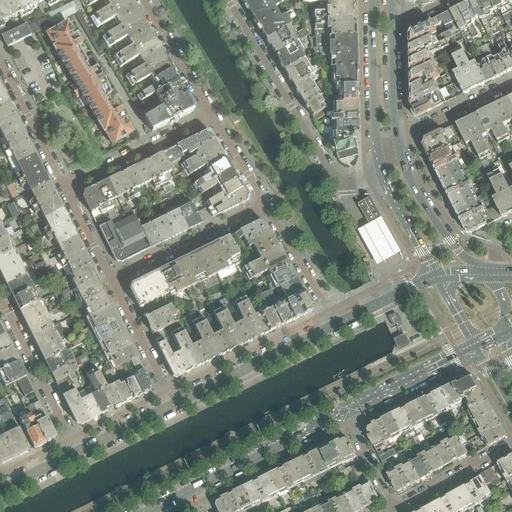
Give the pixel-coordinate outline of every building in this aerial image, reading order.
[(38,5),(35,0),(4,0),(2,1),(11,18),(18,14),(20,19),(33,13),(30,8),(38,5)] [(110,0),(72,0),(73,2),(76,7),(77,8),(83,4),(85,8),(99,0),(102,0),(105,4),(110,0)] [(116,23),(137,11),(130,0),(110,0),(105,4),(108,9),(92,18),(97,27),(113,18),(116,23)] [(273,10),(289,0),(253,0),(245,5),(257,26),(276,15),(273,10)] [(494,35),(488,24),(476,0),(475,0),(467,4),(475,20),(479,18),(480,20),(482,20),(482,23),(483,24),(489,37),(494,35)] [(496,15),(494,11),(488,0),(476,0),(488,24),(494,35),(500,32),(504,30),(497,15),(496,15)] [(510,20),(500,0),(488,0),(494,11),(498,9),(499,10),(501,11),(501,13),(503,17),(505,23),(510,20)] [(509,3),(511,1),(511,0),(500,0),(510,20),(511,19),(511,10),(511,8),(509,7),(510,5),(509,3)] [(11,18),(2,1),(0,2),(0,29),(5,27),(3,22),(11,18)] [(355,37),(355,23),(353,21),(352,9),(354,7),(354,3),(352,1),(325,2),(326,13),(312,13),(303,13),(302,19),(302,20),(310,20),(310,38),(315,38),(355,37)] [(7,48),(64,20),(76,14),(74,9),(76,7),(73,2),(44,17),(28,24),(25,25),(16,29),(1,37),(7,48)] [(472,23),(475,21),(475,20),(467,4),(459,8),(474,38),(475,38),(479,36),(473,25),(472,26),(472,24),(472,23)] [(474,38),(459,8),(450,12),(456,24),(461,34),(463,37),(468,47),(475,44),(477,42),(476,40),(475,38),(474,38)] [(127,43),(149,31),(137,11),(116,23),(119,28),(102,38),(104,40),(107,45),(109,49),(108,49),(111,53),(117,49),(121,47),(118,42),(124,38),(127,43)] [(290,27),(288,24),(287,23),(292,20),(288,12),(278,18),(276,15),(257,26),(267,41),(287,28),(290,27)] [(409,46),(436,32),(433,27),(442,23),(448,33),(449,33),(452,39),(461,34),(456,24),(450,12),(412,31),(409,36),(409,46)] [(29,23),(26,17),(19,21),(22,26),(29,23)] [(82,44),(76,34),(74,36),(67,23),(46,35),(50,42),(50,43),(68,74),(80,67),(80,68),(85,65),(87,64),(78,47),(82,44)] [(298,43),(298,42),(292,32),(290,33),(287,28),(267,41),(284,70),(303,59),(300,55),(302,54),(296,44),(298,43)] [(511,36),(508,29),(504,31),(504,30),(500,32),(504,39),(506,38),(509,46),(506,48),(511,60),(511,36)] [(160,50),(154,40),(149,31),(127,43),(131,48),(114,58),(116,60),(110,64),(112,68),(118,65),(120,67),(136,57),(139,63),(160,50)] [(409,59),(438,45),(437,42),(439,40),(441,44),(445,42),(452,39),(449,33),(448,33),(439,38),(436,32),(409,46),(409,59)] [(355,55),(355,37),(315,38),(315,49),(341,49),(341,55),(355,55)] [(511,70),(511,60),(506,48),(501,38),(495,41),(501,52),(502,52),(502,55),(498,57),(507,73),(511,70)] [(434,61),(432,55),(448,47),(445,42),(441,44),(438,45),(409,59),(410,73),(434,61)] [(496,79),(478,43),(477,42),(475,44),(478,50),(475,51),(479,58),(481,62),(482,62),(482,65),(477,67),(486,84),(496,79)] [(507,73),(498,57),(498,55),(497,53),(492,55),(487,45),(483,47),(481,42),(478,43),(496,79),(507,73)] [(486,84),(477,67),(475,62),(470,65),(462,50),(461,48),(450,54),(458,71),(453,74),(452,74),(454,79),(456,83),(460,91),(462,95),(486,84)] [(356,68),(355,55),(341,55),(341,49),(315,49),(312,49),(314,53),(315,55),(319,55),(319,56),(328,57),(328,58),(330,58),(330,68),(332,68),(356,68)] [(172,70),(166,60),(160,50),(139,63),(142,68),(126,77),(127,80),(130,85),(132,87),(148,78),(151,82),(172,70)] [(312,76),(303,59),(284,70),(305,106),(319,97),(320,97),(312,83),(313,83),(310,77),(312,76)] [(439,78),(435,69),(437,67),(434,61),(410,73),(410,86),(421,81),(422,84),(426,82),(427,84),(434,81),(439,78)] [(100,90),(107,86),(104,80),(107,78),(103,71),(100,73),(96,68),(90,72),(85,65),(80,68),(80,67),(68,74),(75,86),(70,89),(76,99),(81,96),(88,108),(100,101),(99,100),(104,97),(100,90)] [(356,105),(356,85),(356,68),(332,68),(333,85),(335,85),(335,93),(338,93),(339,105),(356,105)] [(135,105),(178,80),(172,70),(151,82),(154,87),(132,100),(133,104),(135,106),(135,105)] [(454,79),(452,74),(453,74),(452,72),(446,75),(449,81),(454,79)] [(151,133),(193,112),(194,108),(178,80),(135,105),(139,111),(141,110),(141,111),(139,112),(151,133)] [(410,106),(437,93),(439,92),(434,81),(427,84),(426,82),(422,84),(421,81),(410,86),(410,106)] [(416,118),(443,105),(437,93),(410,106),(412,110),(411,112),(414,117),(416,118)] [(127,119),(121,109),(116,112),(106,96),(104,97),(99,100),(100,101),(88,108),(107,139),(108,139),(112,146),(132,133),(125,120),(127,119)] [(326,109),(319,97),(305,106),(312,118),(326,109)] [(511,97),(498,104),(507,123),(511,120),(511,97)] [(20,128),(7,101),(0,104),(0,133),(2,137),(20,128)] [(510,139),(503,125),(507,123),(498,104),(477,115),(486,133),(487,133),(492,130),(499,144),(510,139)] [(357,122),(356,105),(339,105),(332,106),(332,117),(344,117),(344,122),(357,122)] [(492,158),(482,137),(488,135),(487,133),(486,133),(477,115),(456,126),(460,134),(463,141),(466,145),(471,143),(481,164),(484,169),(490,167),(487,161),(492,158)] [(357,134),(357,122),(344,122),(344,117),(332,117),(329,117),(329,123),(330,123),(330,127),(332,127),(333,135),(357,134)] [(449,147),(446,141),(447,139),(449,139),(456,136),(460,134),(456,126),(425,141),(423,146),(429,158),(449,147)] [(356,148),(355,144),(354,140),(357,140),(357,134),(333,135),(328,135),(326,130),(323,127),(319,129),(322,135),(327,143),(333,152),(335,151),(338,161),(357,156),(357,153),(356,148)] [(34,156),(20,128),(2,137),(7,146),(2,149),(8,161),(12,158),(16,165),(34,156)] [(196,152),(214,141),(210,134),(205,133),(177,147),(182,156),(187,153),(189,156),(196,152)] [(207,171),(226,160),(214,141),(196,152),(197,155),(194,157),(195,159),(194,160),(193,159),(181,166),(188,177),(204,167),(207,171)] [(459,163),(460,162),(457,157),(451,146),(449,147),(429,158),(435,169),(447,163),(449,168),(459,163)] [(184,159),(182,156),(177,147),(162,154),(169,168),(184,159)] [(171,172),(169,168),(162,154),(134,168),(143,186),(150,182),(154,189),(166,184),(162,176),(171,172)] [(48,183),(34,156),(16,165),(20,173),(15,175),(21,187),(26,185),(30,193),(48,183)] [(237,180),(231,170),(226,160),(207,171),(209,176),(193,186),(199,197),(212,189),(214,193),(237,180)] [(462,173),(459,167),(461,166),(459,163),(449,168),(447,163),(435,169),(442,183),(462,173)] [(143,186),(134,168),(108,181),(117,198),(123,195),(127,202),(139,197),(136,189),(143,186)] [(511,213),(511,188),(508,190),(498,170),(487,176),(497,196),(491,199),(495,206),(496,207),(501,219),(511,213)] [(474,188),(471,182),(469,183),(467,179),(465,180),(462,173),(442,183),(447,195),(459,189),(462,194),(472,188),(474,188)] [(11,185),(8,180),(3,182),(5,188),(11,185)] [(247,197),(243,189),(237,180),(214,193),(217,197),(204,205),(206,209),(207,211),(213,207),(219,203),(221,207),(216,210),(218,216),(246,202),(247,197)] [(108,203),(117,198),(108,181),(84,193),(83,198),(82,198),(90,212),(96,208),(100,216),(107,212),(109,217),(111,222),(125,215),(124,212),(119,214),(114,216),(111,210),(112,210),(108,203)] [(62,211),(48,183),(30,193),(34,200),(29,203),(35,214),(40,212),(44,220),(62,211)] [(475,200),(472,194),(474,193),(472,188),(462,194),(459,189),(447,195),(454,209),(475,200)] [(9,198),(7,193),(0,196),(3,201),(9,198)] [(172,199),(169,194),(156,200),(158,204),(167,200),(168,201),(172,199)] [(199,203),(196,198),(190,202),(192,206),(199,203)] [(381,219),(371,200),(371,198),(369,199),(370,200),(360,205),(360,204),(358,205),(359,207),(360,206),(370,225),(369,226),(370,227),(372,226),(371,225),(381,220),(381,221),(383,220),(382,218),(381,219)] [(487,213),(487,212),(485,207),(483,208),(482,208),(479,204),(477,205),(475,200),(454,209),(460,220),(472,214),(474,219),(487,213)] [(201,224),(196,215),(191,205),(165,217),(175,237),(201,224)] [(218,216),(216,210),(213,207),(207,211),(212,219),(218,216)] [(471,234),(501,219),(496,207),(487,212),(487,213),(474,219),(472,214),(460,220),(466,232),(471,234)] [(344,218),(338,208),(330,213),(336,223),(344,218)] [(212,219),(207,211),(206,209),(201,212),(207,221),(212,219)] [(31,216),(28,211),(21,215),(23,219),(31,216)] [(76,238),(62,211),(44,220),(48,228),(43,231),(49,242),(54,240),(57,247),(76,238)] [(150,249),(140,229),(138,225),(140,223),(138,221),(136,221),(132,212),(125,215),(111,222),(98,228),(115,262),(120,264),(150,249)] [(207,221),(201,212),(196,215),(201,224),(207,221)] [(98,228),(111,222),(109,217),(96,224),(98,228)] [(175,237),(165,217),(140,229),(150,249),(175,237)] [(401,254),(382,222),(369,229),(358,235),(376,268),(401,254)] [(276,245),(267,231),(263,224),(259,223),(258,223),(229,238),(231,242),(237,239),(238,241),(242,240),(247,249),(251,248),(256,256),(276,245)] [(0,257),(14,250),(2,225),(0,226),(0,257)] [(90,266),(83,252),(76,238),(57,247),(61,255),(49,261),(45,253),(41,256),(48,269),(60,264),(62,269),(67,266),(71,275),(90,266)] [(235,249),(231,242),(229,238),(218,243),(234,266),(234,267),(243,263),(238,256),(235,249)] [(43,245),(40,240),(34,243),(37,249),(43,245)] [(234,266),(218,243),(212,246),(196,254),(195,254),(189,257),(201,282),(233,267),(234,266)] [(289,267),(283,257),(276,245),(256,256),(259,262),(242,271),(245,277),(248,282),(266,273),(268,277),(289,267)] [(27,276),(14,250),(0,257),(0,272),(7,286),(27,276)] [(201,282),(189,257),(182,261),(165,269),(158,272),(169,294),(169,295),(170,298),(201,282)] [(45,267),(43,262),(34,267),(36,271),(45,267)] [(371,275),(370,265),(361,266),(362,275),(371,275)] [(96,279),(94,274),(90,266),(71,275),(74,281),(72,282),(75,289),(96,279)] [(294,279),(292,275),(293,274),(289,267),(268,277),(265,279),(269,286),(272,285),(274,290),(279,287),(294,279)] [(169,294),(158,272),(151,276),(135,284),(131,285),(131,286),(130,291),(129,291),(139,309),(148,304),(149,305),(169,295),(169,294)] [(33,289),(39,286),(32,273),(27,276),(7,286),(20,311),(40,302),(33,289)] [(75,325),(87,318),(89,317),(110,307),(96,279),(75,289),(72,291),(70,292),(68,289),(59,294),(61,297),(63,302),(74,296),(79,305),(79,306),(69,312),(75,325)] [(299,318),(308,314),(311,312),(313,307),(296,279),(294,279),(279,287),(284,298),(281,300),(292,322),(299,318)] [(276,330),(284,325),(284,326),(292,322),(281,300),(275,302),(270,291),(257,297),(259,301),(263,308),(257,311),(258,313),(268,334),(276,330)] [(268,334),(258,313),(253,316),(243,295),(232,301),(242,321),(237,323),(247,343),(249,343),(253,341),(254,339),(261,336),(263,336),(268,334)] [(53,327),(49,320),(53,317),(50,312),(46,314),(40,302),(20,311),(33,337),(53,327)] [(199,313),(193,304),(193,302),(191,303),(186,306),(188,310),(189,309),(195,312),(199,313)] [(247,343),(237,323),(233,326),(223,307),(220,308),(219,307),(220,307),(218,302),(215,304),(217,309),(212,312),(221,331),(217,333),(226,353),(228,353),(232,351),(233,350),(240,346),(243,346),(246,344),(247,343)] [(178,322),(175,317),(170,306),(162,310),(159,311),(145,319),(150,328),(150,330),(151,332),(153,334),(163,330),(173,325),(178,322)] [(124,333),(117,320),(110,307),(89,317),(94,326),(83,331),(81,328),(77,330),(81,338),(96,330),(103,343),(124,333)] [(399,321),(395,314),(388,317),(393,326),(402,322),(401,320),(399,321)] [(226,353),(217,333),(211,336),(202,317),(191,322),(200,342),(196,344),(205,363),(207,363),(208,363),(211,362),(211,361),(212,360),(218,357),(220,356),(222,356),(225,355),(226,353)] [(77,330),(73,322),(68,324),(72,333),(77,330)] [(59,340),(66,336),(59,324),(53,327),(33,337),(46,362),(45,363),(46,363),(66,353),(59,340)] [(0,354),(11,349),(5,335),(0,326),(0,354)] [(205,363),(196,344),(191,346),(181,326),(170,331),(180,352),(175,354),(185,374),(190,372),(191,370),(199,366),(201,366),(201,367),(204,365),(205,363)] [(137,358),(124,333),(103,343),(115,368),(116,368),(137,358)] [(408,343),(404,336),(396,340),(400,347),(408,343)] [(185,374),(175,354),(170,356),(160,337),(155,340),(173,376),(178,378),(185,374)] [(22,372),(15,359),(13,355),(14,353),(11,349),(0,354),(0,380),(4,388),(17,382),(26,377),(24,373),(22,372)] [(77,373),(74,368),(81,365),(76,355),(71,358),(71,357),(69,358),(66,352),(66,353),(46,363),(56,384),(76,374),(77,373)] [(150,384),(145,375),(137,358),(116,368),(121,378),(126,375),(128,378),(122,381),(132,401),(149,392),(151,387),(150,384)] [(121,406),(111,387),(107,390),(94,364),(88,367),(91,373),(85,376),(95,395),(91,397),(99,415),(102,415),(104,414),(105,413),(106,412),(105,409),(112,405),(114,409),(121,406)] [(132,401),(122,381),(117,384),(111,370),(109,371),(108,368),(103,370),(111,387),(121,406),(132,401)] [(70,394),(66,387),(70,384),(79,380),(76,374),(56,384),(63,398),(70,394)] [(34,392),(26,377),(17,382),(25,397),(34,392)] [(467,400),(469,395),(479,389),(473,378),(471,377),(442,391),(450,409),(455,407),(454,405),(465,400),(467,400)] [(493,413),(486,401),(479,389),(469,395),(467,400),(467,402),(469,406),(468,408),(469,410),(468,411),(475,423),(493,413)] [(99,415),(91,397),(88,399),(86,393),(77,397),(74,391),(70,394),(63,398),(76,424),(81,425),(93,420),(92,419),(99,415)] [(442,413),(450,409),(442,391),(417,403),(426,422),(434,417),(435,419),(443,415),(442,413)] [(30,425),(35,423),(29,411),(27,412),(19,398),(11,402),(19,420),(18,420),(34,450),(46,444),(45,443),(37,427),(32,430),(30,425)] [(56,437),(39,402),(28,408),(29,411),(35,423),(37,427),(45,443),(51,440),(56,438),(56,437)] [(417,426),(426,422),(417,403),(392,416),(401,434),(403,439),(415,432),(414,430),(418,428),(417,426)] [(6,405),(0,408),(0,463),(0,464),(1,463),(3,464),(27,453),(28,451),(29,450),(6,405)] [(506,437),(499,425),(493,413),(475,423),(479,431),(478,432),(481,440),(483,439),(484,440),(483,440),(487,448),(506,437)] [(392,438),(401,434),(392,416),(366,428),(365,431),(376,451),(384,447),(383,445),(389,442),(390,445),(394,443),(393,440),(392,438)] [(453,425),(456,421),(455,418),(445,423),(448,428),(453,425)] [(467,443),(463,436),(458,439),(461,446),(467,443)] [(443,468),(466,455),(464,451),(461,446),(458,439),(457,438),(449,442),(448,441),(441,445),(442,447),(434,451),(443,468)] [(342,465),(356,458),(347,439),(345,439),(320,451),(329,470),(337,466),(338,468),(339,467),(342,473),(341,473),(344,481),(347,480),(349,479),(342,465)] [(468,442),(467,443),(461,446),(464,451),(470,447),(468,442)] [(382,463),(396,456),(393,450),(384,455),(379,458),(382,463)] [(329,470),(320,451),(294,464),(303,482),(305,481),(307,485),(313,482),(315,482),(318,480),(322,487),(326,485),(321,476),(322,475),(321,474),(329,470)] [(443,468),(434,451),(426,455),(425,454),(418,458),(418,460),(411,464),(420,481),(443,468)] [(511,456),(499,464),(505,477),(504,478),(506,481),(501,484),(504,488),(510,484),(511,488),(511,456)] [(296,486),(303,482),(294,464),(269,476),(278,494),(280,498),(289,493),(295,506),(299,504),(297,499),(292,490),(297,487),(296,486)] [(420,481),(411,464),(404,468),(403,466),(395,471),(396,473),(388,476),(397,493),(411,486),(420,481)] [(354,479),(365,474),(362,469),(353,473),(352,474),(353,477),(354,479)] [(495,480),(489,470),(478,476),(480,479),(490,497),(494,494),(491,490),(501,484),(498,479),(495,480)] [(368,480),(365,474),(354,479),(353,477),(352,478),(353,481),(355,480),(358,485),(368,480)] [(278,494),(269,476),(243,489),(252,507),(261,503),(262,504),(271,500),(270,498),(278,494)] [(490,497),(480,479),(456,493),(466,510),(474,506),(475,508),(483,504),(482,501),(490,497)] [(353,511),(358,511),(379,502),(371,486),(362,490),(361,488),(354,492),(355,493),(346,498),(353,511)] [(252,507),(243,489),(215,503),(214,505),(217,511),(246,511),(245,510),(252,507)] [(463,511),(466,510),(456,493),(432,506),(434,511),(463,511)] [(353,511),(346,498),(337,502),(336,500),(329,504),(329,506),(322,510),(322,511),(353,511)] [(505,511),(499,501),(495,504),(498,510),(505,511)]
